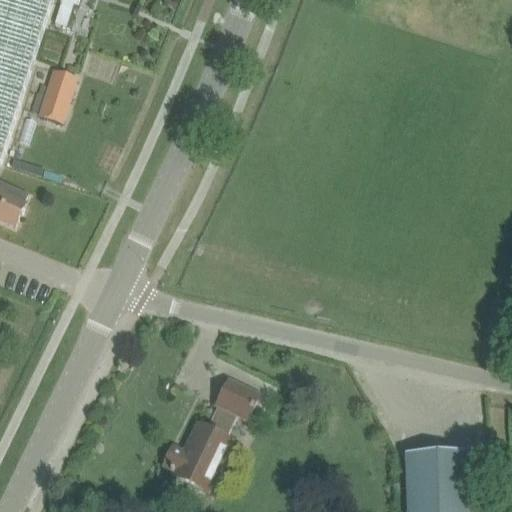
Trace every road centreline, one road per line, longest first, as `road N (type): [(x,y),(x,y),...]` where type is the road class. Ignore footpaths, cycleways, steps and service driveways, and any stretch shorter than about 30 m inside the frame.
road 1 (unclassified): [(511,384),(120,289)]
road 2 (secondary): [(120,289),(246,0)]
road 3 (secondary): [(9,511),(120,289)]
